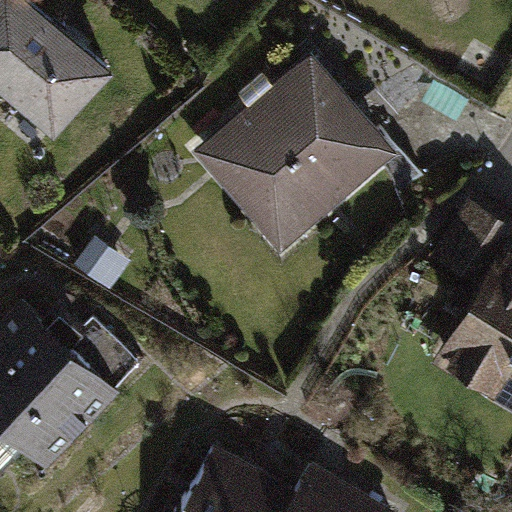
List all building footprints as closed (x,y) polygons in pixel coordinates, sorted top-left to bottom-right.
[(118,67),(34,0),(0,0),(0,1),(0,85),(63,135),(118,67)] [(303,41),(184,145),(275,249),(394,145),(303,41)] [(425,254),(469,280),(499,227),(507,214),(463,188),(425,254)] [(511,234),(499,227),(469,280),(422,358),(511,410),(511,234)] [(109,390),(14,300),(0,314),(0,428),(38,465),(109,390)] [(275,511),(288,486),(206,442),(164,511),(275,511)] [(307,455),(288,486),(275,511),(385,511),(392,501),(307,455)]
